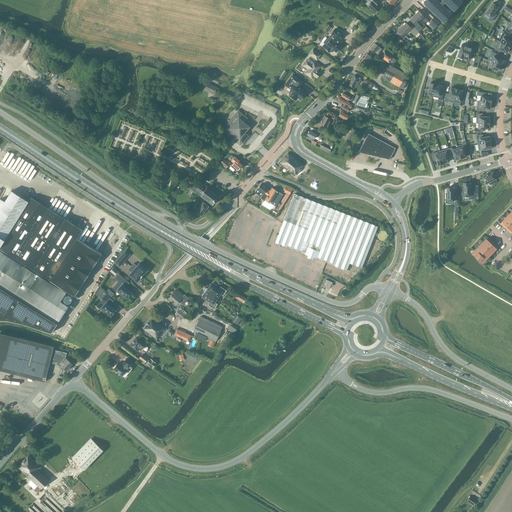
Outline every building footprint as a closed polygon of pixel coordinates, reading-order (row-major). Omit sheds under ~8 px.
[(372,3),(368,7),(376,14),(381,9),(377,5),(379,2),(377,0),(369,0),(372,3)] [(427,0),(424,3),(435,13),(442,20),(445,17),(447,18),(450,14),(442,6),(442,5),(443,4),(441,1),(439,3),(436,0),(427,0)] [(442,0),(441,1),(443,4),(445,2),(453,9),(456,6),(457,7),(462,2),(459,0),(442,0)] [(494,12),(495,12),(495,11),(498,7),(496,5),(493,3),(485,14),(490,17),(489,20),(491,22),(496,15),(494,13),(494,12)] [(428,21),(424,16),(419,10),(414,15),(420,20),(423,23),(424,21),(426,23),(428,21)] [(419,32),(423,28),(418,23),(420,20),(414,15),(410,19),(414,23),(412,25),(419,32)] [(433,18),(429,22),(430,23),(435,28),(439,23),(433,18)] [(409,30),(415,36),(419,32),(412,25),(410,27),(406,22),(401,27),(407,33),(409,30)] [(407,33),(402,27),(397,32),(401,35),(399,37),(405,43),(409,39),(405,35),(407,33)] [(335,29),(331,34),(332,34),(328,39),(327,38),(323,43),(324,43),(327,45),(326,45),(328,46),(325,49),(329,52),(331,49),(336,52),(341,46),(337,43),(336,43),(338,40),(340,40),(343,35),(335,29)] [(509,40),(508,39),(507,39),(508,36),(503,33),(499,41),(510,47),(511,45),(511,44),(511,41),(509,40)] [(502,50),(503,50),(503,51),(504,51),(508,53),(509,50),(508,49),(509,49),(510,47),(499,41),(494,49),(500,52),(501,49),(502,50)] [(374,43),(370,49),(378,54),(382,49),(374,43)] [(463,58),(467,46),(462,44),(460,50),(460,51),(459,52),(458,57),(463,58)] [(473,47),(473,48),(467,46),(463,58),(469,60),(470,56),(471,56),(471,55),(471,54),(471,53),(474,54),(476,48),(473,47)] [(305,73),(311,78),(313,76),(317,78),(320,74),(316,71),(317,70),(318,70),(320,66),(314,61),(315,59),(317,60),(320,55),(313,49),(309,54),(312,56),(310,58),(309,58),(308,60),(307,60),(302,65),(306,68),(307,68),(308,69),(305,73)] [(389,63),(390,63),(393,58),(391,56),(385,51),(381,56),(387,62),(389,63)] [(491,51),(488,60),(491,61),(501,65),(502,64),(503,64),(504,60),(500,59),(500,58),(499,58),(498,57),(499,55),(493,52),(491,51)] [(367,53),(364,58),(371,63),(375,58),(367,53)] [(379,68),(371,63),(364,58),(361,63),(376,72),(379,68)] [(491,61),(489,67),(494,69),(495,70),(496,70),(499,71),(501,66),(501,65),(491,61)] [(389,65),(386,70),(403,80),(406,74),(390,65),(389,65)] [(406,82),(403,80),(386,70),(382,77),(403,89),(407,82),(406,82)] [(291,89),(290,91),(293,93),(291,96),(296,100),(298,98),(301,100),(306,93),(300,89),(301,88),(299,87),(303,82),(299,79),(293,74),(285,85),(291,89)] [(348,85),(355,90),(361,79),(354,75),(348,85)] [(373,83),(365,78),(363,83),(370,87),(371,85),(373,83)] [(428,93),(433,95),(434,95),(436,84),(435,84),(435,83),(431,82),(431,83),(430,83),(429,86),(429,87),(429,88),(429,89),(426,88),(424,94),(428,95),(428,93)] [(208,83),(204,90),(214,95),(217,87),(208,83)] [(438,85),(436,84),(434,95),(433,95),(433,97),(439,98),(438,100),(441,101),(443,93),(440,92),(441,91),(441,90),(441,89),(442,85),(438,84),(438,85)] [(454,102),(457,89),(455,89),(454,89),(454,88),(451,87),(450,91),(450,92),(450,93),(449,93),(450,93),(449,94),(446,93),(444,101),(448,102),(448,100),(454,102)] [(457,89),(454,102),(459,103),(459,105),(462,106),(464,98),(461,97),(461,96),(462,95),(462,94),(462,91),(459,90),(457,89)] [(481,96),(480,101),(491,103),(492,97),(488,97),(488,96),(488,97),(487,96),(486,96),(485,96),(486,93),(478,92),(477,95),(481,96)] [(344,93),(341,97),(355,106),(356,105),(356,104),(358,101),(359,98),(360,96),(356,94),(354,99),(344,93)] [(341,97),(338,101),(342,104),(340,107),(348,112),(349,109),(350,108),(350,109),(351,109),(352,109),(353,108),(354,108),(355,107),(355,106),(341,97)] [(358,101),(356,104),(361,106),(366,107),(368,101),(359,98),(358,101)] [(490,109),(491,103),(480,101),(478,101),(477,110),(483,111),(483,108),(484,108),(485,108),(486,108),(486,109),(490,109)] [(249,127),(244,123),(247,119),(238,110),(222,129),(240,145),(249,136),(245,132),(249,127)] [(329,111),(326,115),(336,120),(337,118),(335,117),(336,114),(329,111)] [(476,123),(478,123),(489,123),(489,121),(489,117),(485,117),(484,117),(483,117),(483,114),(476,114),(476,123)] [(329,123),(332,125),(334,121),(324,116),(320,124),(327,127),(329,123)] [(489,125),(489,123),(478,123),(478,128),(474,128),(475,132),(483,132),(483,129),(484,129),(485,129),(486,129),(489,129),(489,125)] [(353,129),(348,139),(351,141),(357,131),(353,129)] [(389,137),(392,139),(395,134),(385,129),(383,133),(390,136),(389,137)] [(310,131),(308,135),(309,135),(309,136),(309,137),(311,138),(312,138),(312,137),(315,138),(316,137),(320,139),(322,136),(323,133),(318,130),(316,134),(310,131)] [(395,148),(368,133),(368,134),(360,149),(370,154),(370,153),(372,154),(374,155),(376,156),(378,156),(389,159),(395,148)] [(482,134),(476,136),(478,144),(490,142),(489,136),(486,137),(485,137),(484,137),(483,137),(482,134)] [(457,146),(458,148),(461,158),(463,158),(467,157),(466,153),(465,153),(465,152),(465,151),(468,150),(465,142),(462,143),(463,145),(457,146)] [(478,144),(475,145),(476,151),(479,150),(486,149),(487,149),(488,149),(492,148),(491,142),(490,142),(478,144)] [(458,148),(452,150),(452,148),(449,149),(450,155),(453,154),(453,155),(454,155),(454,156),(454,157),(455,160),(459,159),(461,158),(458,148)] [(450,155),(449,149),(440,151),(443,163),(449,162),(448,158),(448,157),(447,156),(450,155)] [(443,163),(440,151),(431,154),(433,160),(436,159),(436,160),(437,161),(436,161),(436,162),(437,162),(438,165),(443,164),(443,163)] [(302,168),(301,168),(304,165),(288,152),(279,163),(289,172),(295,176),(302,168)] [(234,163),(232,165),(238,170),(242,165),(238,162),(239,161),(235,157),(232,161),(234,163)] [(221,164),(226,168),(229,164),(224,159),(220,163),(221,164)] [(487,174),(486,174),(487,174),(486,175),(482,176),(485,183),(496,179),(495,178),(496,177),(495,174),(494,174),(493,172),(489,173),(488,174),(488,173),(488,174),(487,174)] [(201,195),(213,205),(219,197),(203,184),(201,186),(199,184),(194,181),(189,188),(194,191),(200,196),(201,195)] [(470,189),(470,188),(470,183),(468,183),(464,183),(464,191),(463,191),(463,195),(464,195),(464,196),(470,196),(470,199),(473,199),(473,191),(470,191),(470,189)] [(267,190),(267,189),(261,184),(257,189),(255,192),(256,194),(259,196),(261,197),(260,198),(264,201),(262,205),(269,210),(273,205),(276,207),(283,195),(272,188),(271,190),(269,192),(267,190)] [(287,187),(284,192),(290,195),(292,190),(287,187)] [(454,193),(454,188),(451,188),(447,188),(447,189),(446,189),(446,193),(447,193),(447,201),(453,201),(453,204),(457,204),(457,196),(454,196),(454,194),(454,193)] [(0,246),(14,225),(29,202),(11,191),(5,202),(0,199),(0,246)] [(378,226),(366,221),(294,193),(275,242),(287,247),(288,245),(306,252),(305,254),(308,255),(307,257),(310,259),(313,260),(314,257),(317,259),(318,257),(335,264),(335,265),(347,270),(350,263),(362,268),(378,226)] [(14,225),(0,246),(0,249),(50,281),(75,296),(102,254),(77,238),(83,230),(66,219),(38,202),(40,200),(33,195),(31,197),(29,202),(14,225)] [(201,216),(204,212),(208,206),(203,202),(202,204),(199,202),(197,204),(193,209),(196,212),(201,216)] [(511,223),(506,218),(502,222),(503,223),(504,224),(505,225),(507,226),(508,227),(511,223)] [(486,239),(486,238),(482,242),(488,247),(491,244),(490,242),(489,241),(487,240),(486,239)] [(488,247),(482,242),(479,246),(484,251),(488,247)] [(488,247),(493,253),(497,249),(495,247),(494,246),(493,245),(491,244),(488,247)] [(484,251),(479,246),(475,250),(481,255),(484,251)] [(490,256),(493,253),(488,247),(484,251),(490,256)] [(0,250),(0,288),(57,324),(68,307),(60,302),(66,292),(0,250)] [(481,255),(475,250),(471,253),(477,259),(481,255)] [(130,255),(125,251),(120,257),(125,261),(130,255)] [(486,260),(490,256),(484,251),(481,255),(486,260)] [(482,264),(486,260),(481,255),(477,259),(482,264)] [(120,257),(115,262),(115,263),(119,267),(125,261),(120,257)] [(134,263),(131,266),(142,276),(147,270),(139,263),(137,266),(134,263)] [(137,282),(142,276),(131,266),(128,269),(131,272),(129,275),(137,282)] [(431,284),(438,273),(433,270),(426,280),(431,284)] [(121,293),(127,298),(132,292),(126,287),(129,283),(122,276),(118,281),(122,285),(116,291),(120,294),(121,293)] [(326,279),(323,285),(330,288),(332,282),(326,279)] [(420,286),(432,296),(435,292),(440,295),(442,292),(436,287),(435,288),(425,280),(420,286)] [(206,287),(205,289),(218,298),(220,294),(223,296),(227,290),(221,286),(218,289),(211,284),(207,289),(206,287)] [(57,324),(0,288),(0,319),(7,320),(22,323),(51,333),(57,324)] [(176,305),(180,300),(183,303),(186,299),(183,296),(184,296),(177,289),(169,298),(176,305)] [(202,296),(210,302),(207,305),(214,309),(217,304),(215,302),(218,298),(205,289),(203,291),(205,292),(202,296)] [(105,311),(111,316),(116,310),(110,305),(113,301),(106,294),(102,299),(106,303),(100,309),(104,312),(105,311)] [(176,313),(179,316),(182,318),(185,315),(179,309),(176,313)] [(444,314),(452,327),(457,324),(449,311),(444,314)] [(485,321),(491,323),(494,314),(488,312),(485,321)] [(193,331),(216,342),(221,330),(223,327),(201,316),(200,318),(199,320),(193,331)] [(152,317),(143,329),(156,339),(159,336),(160,337),(166,328),(152,317)] [(231,324),(229,329),(234,333),(237,328),(231,324)] [(177,329),(174,334),(189,341),(191,336),(188,334),(185,333),(180,330),(177,329)] [(0,333),(0,370),(45,382),(50,362),(59,365),(67,371),(72,364),(65,358),(67,353),(53,350),(54,347),(0,333)] [(476,334),(471,345),(499,361),(505,350),(476,334)] [(146,344),(136,337),(130,346),(136,350),(139,347),(140,346),(143,349),(146,344)] [(113,369),(117,372),(117,373),(119,374),(120,374),(122,376),(126,371),(129,373),(132,369),(135,365),(126,359),(122,365),(118,363),(113,369)] [(148,363),(147,364),(148,365),(150,366),(152,368),(156,363),(154,362),(152,360),(150,359),(150,360),(148,363)] [(183,361),(180,366),(187,370),(190,365),(183,361)] [(84,470),(103,450),(91,439),(72,459),(84,470)] [(40,496),(27,510),(29,511),(63,511),(64,511),(44,492),(43,492),(41,489),(48,481),(37,471),(40,468),(28,456),(17,468),(31,481),(27,484),(40,496)] [(61,479),(53,486),(59,494),(68,488),(61,479)] [(64,492),(75,503),(89,490),(78,479),(64,492)] [(473,505),(477,501),(470,496),(467,501),(473,505)]
